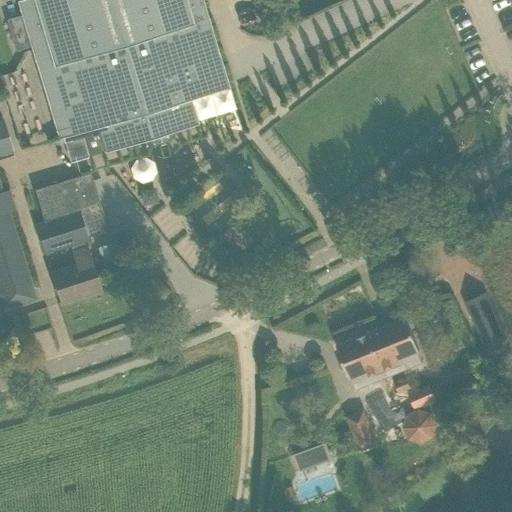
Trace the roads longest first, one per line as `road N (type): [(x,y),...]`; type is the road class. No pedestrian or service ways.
road 1 (unclassified): [(226,306),(511,158)]
road 2 (unclassified): [(226,306),(0,383)]
road 3 (track): [(253,511),(248,348),(234,324)]
